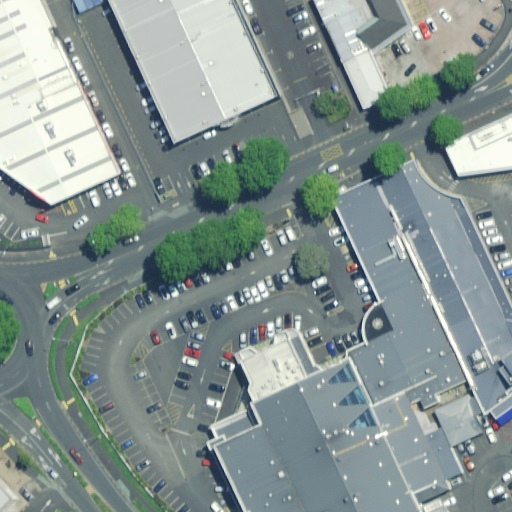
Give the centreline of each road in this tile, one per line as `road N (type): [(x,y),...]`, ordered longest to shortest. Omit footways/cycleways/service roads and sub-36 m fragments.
road 1 (secondary): [(505,82),(97,268)]
road 2 (secondary): [(33,352),(52,414),(125,511)]
road 3 (unknown): [(411,128),(397,78),(468,19),(459,0)]
road 4 (secondary): [(94,511),(0,409)]
